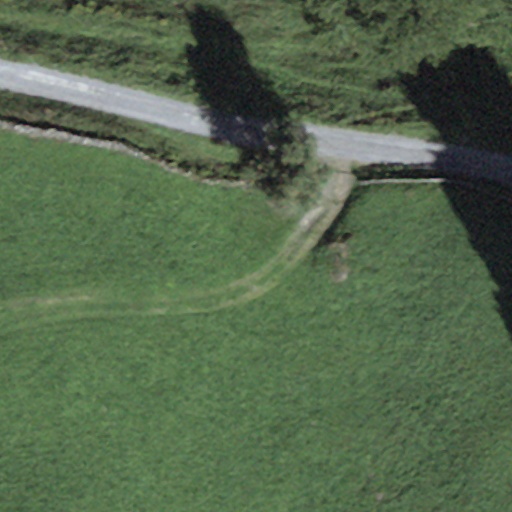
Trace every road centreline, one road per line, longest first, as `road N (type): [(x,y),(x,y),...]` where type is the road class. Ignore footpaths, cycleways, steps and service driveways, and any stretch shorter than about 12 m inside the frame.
road 1 (track): [(0,76),(340,144),(511,157)]
road 2 (track): [(0,321),(202,301),(267,277),(335,189),(340,144)]
